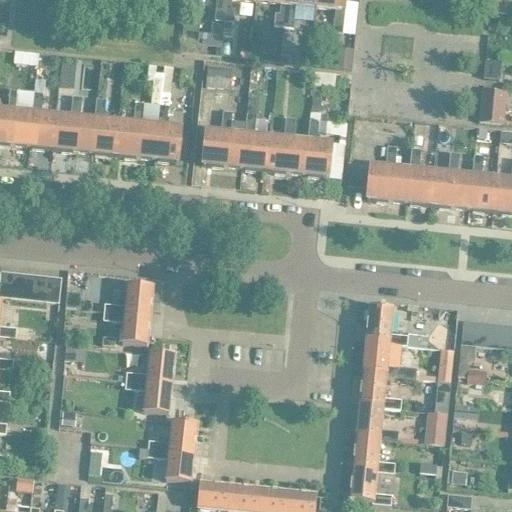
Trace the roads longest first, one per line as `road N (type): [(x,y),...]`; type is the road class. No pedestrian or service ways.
road 1 (residential): [(305,280),(310,220),(0,189)]
road 2 (residential): [(305,280),(0,250)]
road 3 (residential): [(511,300),(305,280)]
road 4 (residential): [(220,383),(293,392),(305,280)]
